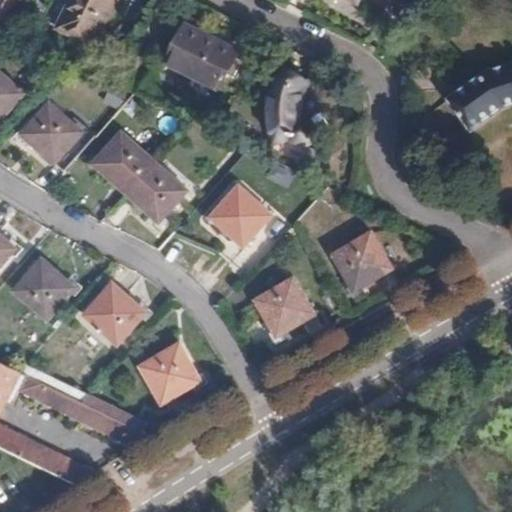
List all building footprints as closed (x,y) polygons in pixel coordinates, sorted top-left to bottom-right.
[(1,0),(0,2),(0,25),(7,28),(20,0),(1,0)] [(70,0),(58,27),(94,44),(114,0),(70,0)] [(183,23),(164,61),(216,88),(235,50),(183,23)] [(511,60),(487,69),(449,94),(471,129),(491,115),(505,105),(511,102),(511,60)] [(0,68),(0,123),(28,94),(0,68)] [(294,137),(297,139),(301,142),(306,142),(310,140),(314,137),(316,133),(316,127),(313,123),(309,120),(306,118),(300,119),(298,108),(298,95),(298,79),(269,78),(269,105),(271,121),(276,141),(294,137)] [(25,133),(58,162),(86,132),(54,103),(25,133)] [(126,133),(98,164),(130,193),(158,162),(126,133)] [(130,193),(162,221),(190,191),(158,162),(130,193)] [(214,216),(247,245),(275,215),(242,186),(214,216)] [(0,231),(0,270),(19,248),(0,231)] [(336,255),(357,291),(394,269),(373,233),(336,255)] [(18,291),(51,320),(79,289),(46,260),(18,291)] [(258,300),(278,336),(317,314),(296,278),(258,300)] [(115,283),(87,315),(120,344),(148,313),(115,283)] [(324,353),(348,342),(342,331),(318,341),(324,353)] [(145,367),(166,403),(203,381),(182,344),(145,367)] [(0,445),(79,485),(95,474),(0,425),(0,420),(17,388),(137,447),(154,437),(86,403),(21,372),(0,361),(0,445)]
